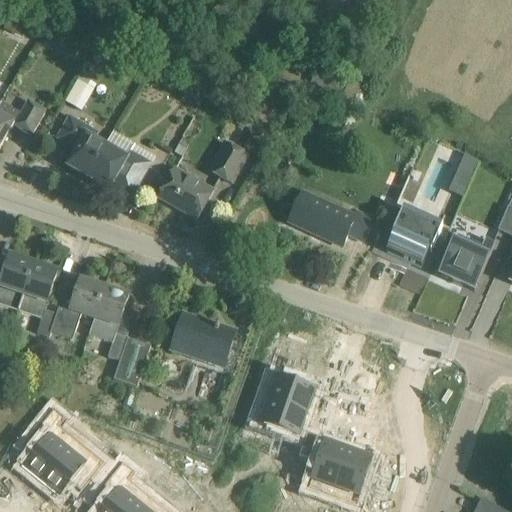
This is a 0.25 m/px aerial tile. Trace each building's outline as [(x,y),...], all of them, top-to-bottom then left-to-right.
[(224,0),(212,12),(221,22),(236,7),(229,0),(224,0)] [(48,29),(43,46),(67,54),(72,36),(48,29)] [(382,59),(391,41),(378,34),(368,52),(382,59)] [(361,68),(367,53),(347,44),(341,59),(361,68)] [(322,64),(312,85),(335,95),(344,74),(322,64)] [(208,83),(191,74),(180,94),(197,104),(208,83)] [(65,103),(81,112),(97,87),(80,77),(65,103)] [(359,93),(347,87),(340,101),(352,107),(359,93)] [(2,103),(0,106),(0,149),(13,126),(32,136),(46,110),(29,101),(21,113),(2,103)] [(87,179),(105,149),(93,142),(97,134),(70,119),(58,140),(77,151),(67,168),(87,179)] [(183,140),(174,155),(182,160),(191,145),(183,140)] [(110,192),(115,184),(122,188),(119,192),(131,199),(155,158),(135,147),(134,146),(126,161),(105,149),(87,179),(110,192)] [(211,174),(233,186),(248,158),(226,146),(211,174)] [(473,172),(477,162),(466,155),(461,166),(473,172)] [(286,166),(280,177),(290,182),(296,171),(286,166)] [(181,212),(197,221),(212,193),(174,171),(159,199),(174,208),(175,206),(182,210),(181,212)] [(355,219),(313,200),(300,229),(343,249),(351,232),(355,234),(353,238),(364,243),(374,222),(357,214),(355,219)] [(511,210),(508,209),(498,233),(511,238),(511,210)] [(406,213),(404,210),(392,236),(393,236),(395,236),(387,254),(422,270),(429,252),(431,252),(430,253),(431,253),(443,227),(439,228),(439,229),(406,214),(406,213)] [(458,237),(440,277),(452,283),(452,284),(462,288),(462,287),(475,293),(496,245),(485,240),(482,248),(458,237)] [(0,305),(19,312),(35,267),(10,258),(4,277),(0,276),(0,305)] [(50,334),(51,335),(57,317),(46,313),(48,305),(58,275),(35,267),(19,312),(43,320),(39,330),(37,336),(49,340),(50,334)] [(81,317),(95,321),(106,290),(81,282),(76,297),(64,293),(57,317),(51,335),(73,342),(81,317)] [(108,361),(119,365),(127,341),(116,337),(129,298),(106,290),(95,321),(89,338),(113,346),(108,361)] [(229,372),(241,336),(220,329),(220,328),(217,327),(215,331),(183,320),(172,352),(229,372)] [(300,337),(296,348),(311,353),(315,342),(300,337)] [(151,349),(127,341),(119,365),(114,381),(138,388),(151,349)] [(56,366),(61,348),(49,345),(44,362),(56,366)] [(278,381),(269,405),(307,418),(315,394),(278,381)] [(214,418),(221,420),(225,407),(219,405),(214,418)] [(269,405),(261,428),(298,441),(307,418),(269,405)] [(35,457),(25,470),(42,484),(70,450),(53,437),(60,429),(48,420),(25,449),(35,457)] [(326,446),(313,483),(336,491),(349,454),(326,446)] [(70,450),(42,484),(60,499),(70,486),(81,494),(104,465),(92,456),(86,463),(70,450)] [(173,466),(201,489),(211,476),(183,454),(173,466)] [(349,454),(336,491),(360,499),(373,462),(349,454)] [(111,501),(102,511),(133,511),(140,504),(122,490),(128,482),(118,474),(102,493),(111,501)] [(251,487),(246,493),(256,500),(261,494),(251,487)] [(269,511),(257,502),(248,511),(269,511)] [(500,511),(482,502),(476,511),(500,511)]
